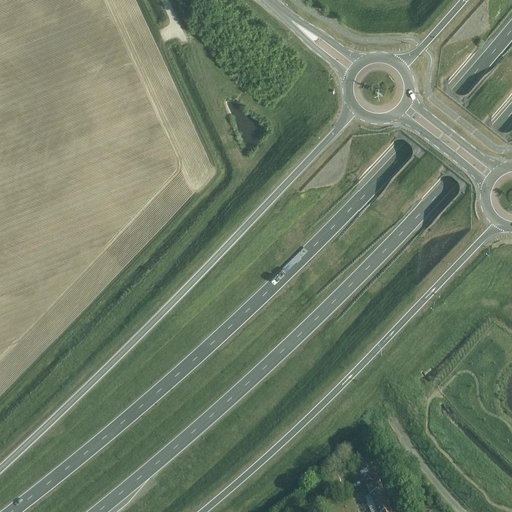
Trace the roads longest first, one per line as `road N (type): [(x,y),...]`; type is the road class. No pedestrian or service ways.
road 1 (trunk): [(511,28),(263,295),(10,511)]
road 2 (trunk): [(96,511),(308,325),(511,112)]
road 3 (trunk): [(355,107),(0,468)]
road 4 (trunk): [(200,511),(317,407),(498,220)]
